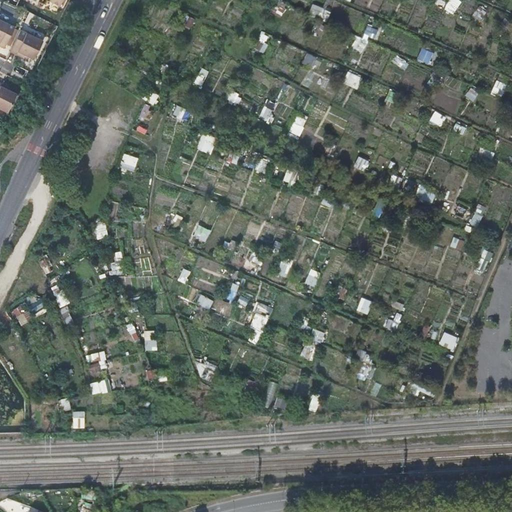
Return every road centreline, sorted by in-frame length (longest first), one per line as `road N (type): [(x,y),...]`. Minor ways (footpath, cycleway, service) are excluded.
road 1 (tertiary): [(511,486),(303,497),(224,511)]
road 2 (tertiary): [(0,227),(110,0)]
road 3 (track): [(441,401),(511,218)]
